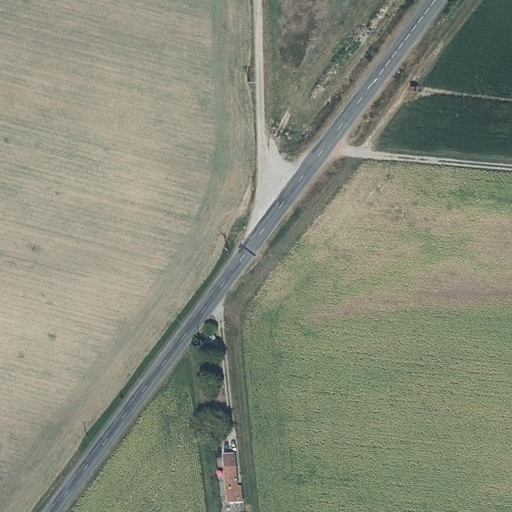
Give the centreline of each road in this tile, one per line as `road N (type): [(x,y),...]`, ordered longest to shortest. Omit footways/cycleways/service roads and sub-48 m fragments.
road 1 (tertiary): [(51,511),(270,220)]
road 2 (tertiary): [(270,220),(435,0)]
road 3 (unclassified): [(260,0),(270,220)]
road 4 (track): [(511,168),(323,150)]
